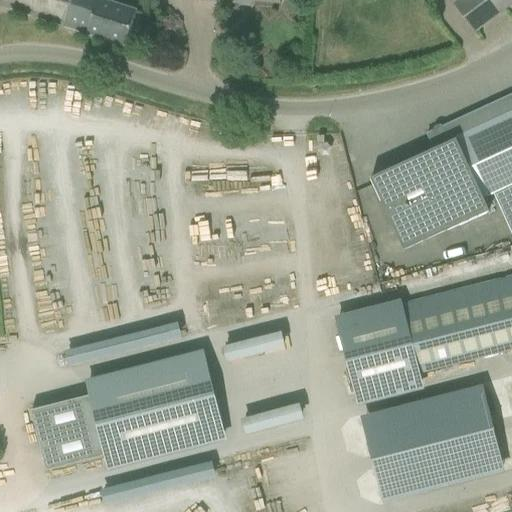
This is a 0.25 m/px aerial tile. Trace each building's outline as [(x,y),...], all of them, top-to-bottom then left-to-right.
[(0,0),(0,5),(44,20),(50,0),(0,0)] [(50,0),(44,20),(125,46),(136,12),(100,0),(50,0)] [(511,0),(459,0),(454,4),(464,16),(476,32),(511,4),(511,0)] [(145,26),(141,37),(152,41),(156,30),(145,26)] [(434,150),(371,179),(379,197),(398,237),(405,250),(489,211),(483,199),(493,194),(511,235),(511,95),(427,135),(434,150)] [(511,277),(402,305),(420,375),(511,350),(511,277)] [(290,332),(234,347),(238,363),(294,348),(290,332)] [(31,411),(47,471),(107,456),(110,470),(228,441),(205,351),(86,381),(91,396),(31,411)] [(391,500),(511,476),(511,460),(498,387),(374,411),(391,500)] [(252,419),(256,434),(313,419),(309,404),(252,419)]
